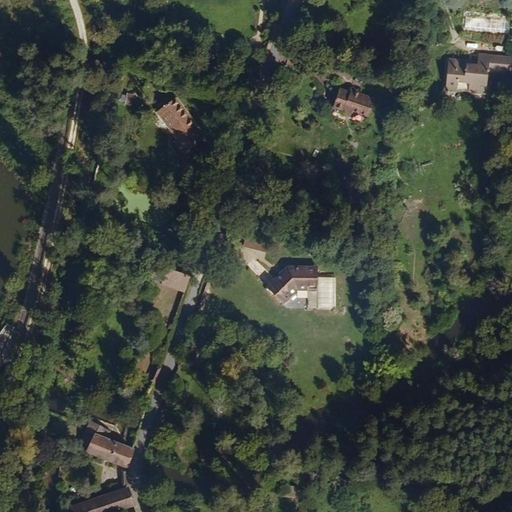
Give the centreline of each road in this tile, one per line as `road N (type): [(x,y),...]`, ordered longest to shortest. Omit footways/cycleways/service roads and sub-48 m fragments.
road 1 (residential): [(292,0),(144,434)]
road 2 (track): [(73,0),(79,46),(56,228),(0,408)]
